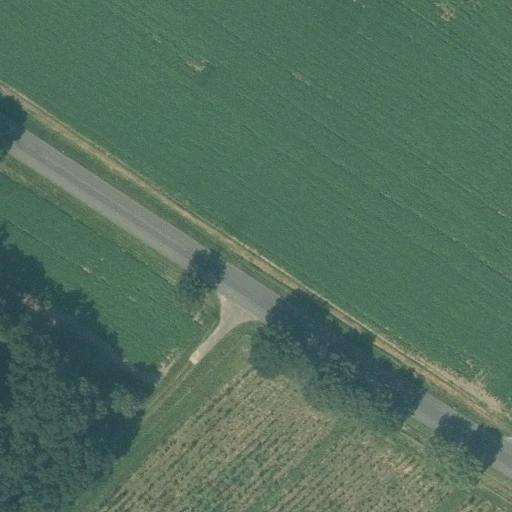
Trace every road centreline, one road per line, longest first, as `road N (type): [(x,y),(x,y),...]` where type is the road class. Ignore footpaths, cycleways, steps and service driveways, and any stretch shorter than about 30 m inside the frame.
road 1 (unclassified): [(511,474),(0,131)]
road 2 (track): [(253,302),(48,511)]
